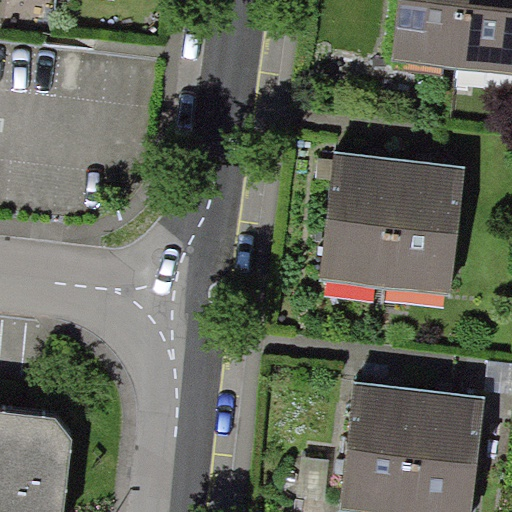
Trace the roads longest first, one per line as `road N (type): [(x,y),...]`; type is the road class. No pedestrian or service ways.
road 1 (residential): [(229,0),(191,304)]
road 2 (residential): [(191,304),(166,511)]
road 3 (residential): [(191,304),(0,282)]
